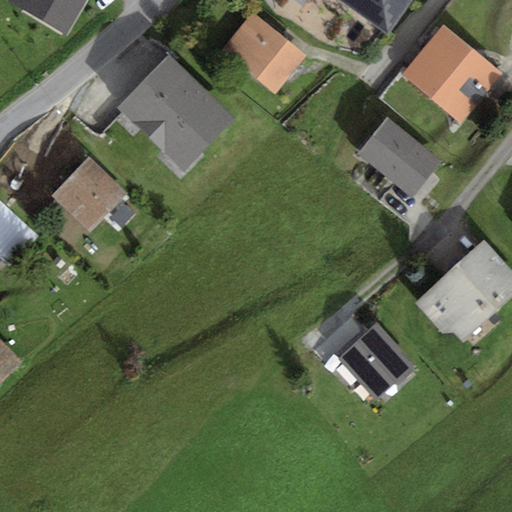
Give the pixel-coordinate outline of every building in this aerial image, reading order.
[(93,0),(30,0),(21,18),(68,44),(93,0)] [(317,0),(389,47),(420,0),(317,0)] [(255,22),(224,57),(278,105),(309,71),(255,22)] [(504,83),(442,32),(401,82),(463,133),(504,83)] [(164,58),(109,113),(126,130),(158,128),(144,142),(185,183),(238,130),(164,58)] [(442,166),(382,125),(358,161),(418,202),(442,166)] [(88,167),(55,203),(91,236),(124,201),(88,167)] [(0,201),(0,254),(14,266),(40,236),(0,201)] [(511,278),(484,248),(418,309),(445,338),(454,338),(462,347),(511,300),(511,278)] [(376,332),(340,364),(378,407),(414,375),(376,332)] [(0,342),(0,391),(25,367),(0,342)]
